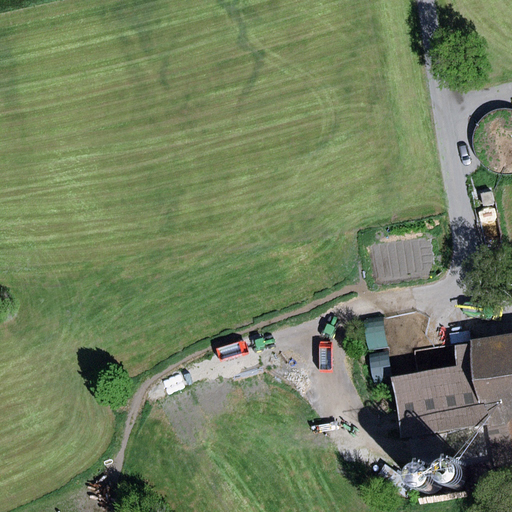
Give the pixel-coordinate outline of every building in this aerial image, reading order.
[(493,171),(504,173),(511,172),(511,110),(505,110),(496,112),(487,116),(479,124),(475,134),(475,145),(478,156),(484,165),(493,171)] [(491,192),(480,194),(483,207),(494,205),(491,192)] [(459,370),(391,379),(400,441),(486,429),(491,467),(511,464),(511,337),(455,345),(459,370)] [(442,485),(446,485),(450,483),(453,481),(455,477),(455,474),(455,469),(453,466),(450,463),(446,461),(442,461),(438,462),(435,464),(432,467),(431,471),(431,475),(433,479),(435,482),(438,484),(442,485)] [(413,487),(416,486),(420,485),(423,483),(425,479),(426,475),(425,471),(423,468),(421,465),(417,463),(413,463),(409,464),(405,466),(403,469),(402,473),(402,477),(403,481),(406,484),(409,486),(413,487)]
